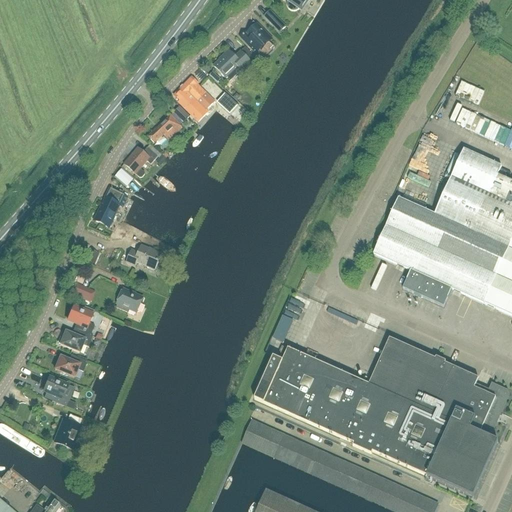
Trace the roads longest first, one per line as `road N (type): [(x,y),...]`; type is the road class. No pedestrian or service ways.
road 1 (unclassified): [(511,368),(323,283),(393,146),(484,0)]
road 2 (unclassified): [(0,391),(98,186),(155,103)]
road 3 (primary): [(0,240),(134,85)]
road 4 (unclassified): [(155,103),(258,0)]
